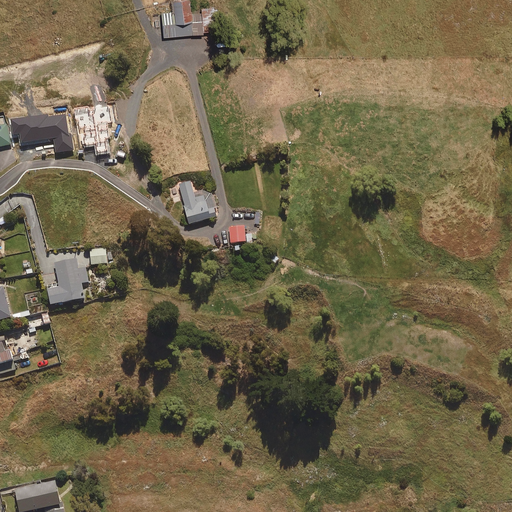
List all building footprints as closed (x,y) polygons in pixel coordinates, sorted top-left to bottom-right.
[(162,15),(164,38),(217,33),(214,7),(201,9),(201,14),(191,15),(189,0),(187,0),(172,1),(173,14),(162,15)] [(48,114),(11,119),(13,134),(19,133),(21,143),(54,138),(56,152),(73,149),(71,134),(69,134),(66,114),(48,116),(48,114)] [(0,146),(11,144),(7,125),(0,126),(0,146)] [(217,209),(213,196),(210,193),(205,191),(199,191),(194,192),(191,181),(179,185),(189,224),(217,217),(215,210),(217,209)] [(245,225),(229,227),(231,243),(247,242),(245,225)] [(105,247),(90,249),(92,265),(107,263),(105,247)] [(90,282),(87,268),(79,269),(77,259),(56,263),(61,287),(48,290),(51,304),(85,299),(82,283),(90,282)] [(2,286),(0,286),(0,320),(12,316),(2,286)] [(15,319),(30,315),(29,311),(14,314),(15,319)] [(41,314),(44,324),(51,322),(49,312),(41,314)] [(6,341),(5,335),(0,336),(0,373),(16,369),(10,350),(6,351),(3,342),(6,341)] [(55,350),(50,352),(54,363),(59,362),(55,350)] [(61,505),(56,481),(15,489),(19,511),(23,511),(45,508),(45,511),(64,511),(64,505),(61,505)]
